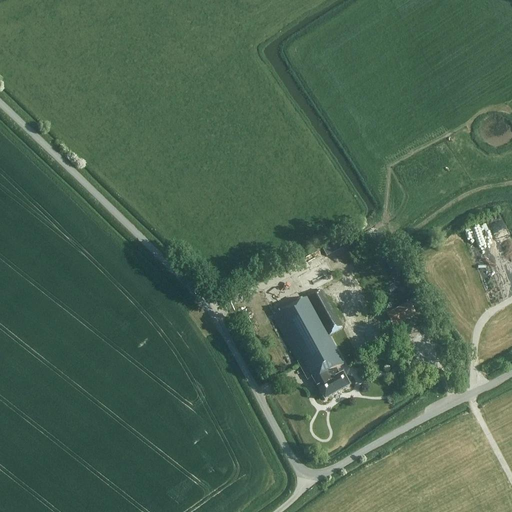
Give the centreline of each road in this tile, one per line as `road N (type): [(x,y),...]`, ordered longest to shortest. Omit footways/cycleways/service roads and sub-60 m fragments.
road 1 (tertiary): [(308,477),(212,313),(0,107)]
road 2 (tertiary): [(308,477),(511,373)]
